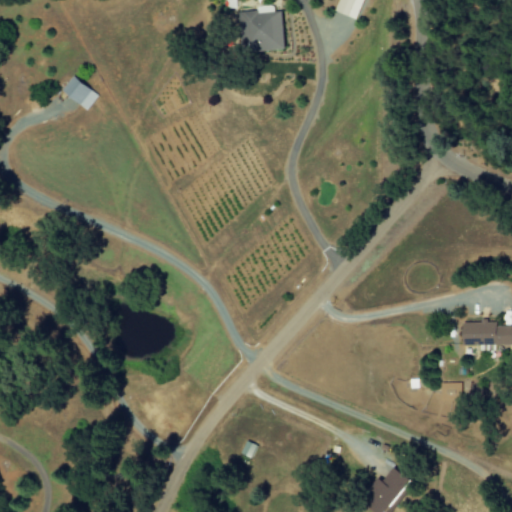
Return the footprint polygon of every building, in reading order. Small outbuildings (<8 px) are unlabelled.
[(361,0),(337,0),(333,11),(354,19),(361,0)] [(283,49),(280,11),(236,15),(239,53),(283,49)] [(88,110),(98,94),(69,77),(60,94),(88,110)] [(460,322),(460,346),(478,346),(478,351),(494,350),(494,345),(511,345),(511,326),(494,327),(494,322),(460,322)] [(439,401),(460,401),(460,383),(439,383),(439,401)] [(251,458),(255,445),(244,441),(239,455),(251,458)] [(389,511),(411,484),(391,468),(379,483),(375,480),(358,501),(371,511),(389,511)]
